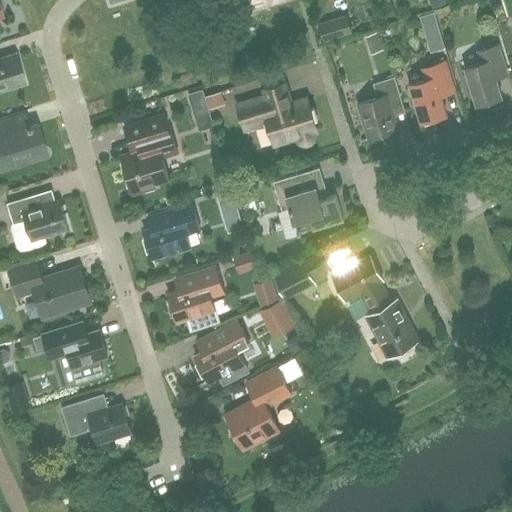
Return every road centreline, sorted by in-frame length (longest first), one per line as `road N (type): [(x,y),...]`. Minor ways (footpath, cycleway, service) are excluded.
road 1 (residential): [(188,483),(48,52),(67,0)]
road 2 (residential): [(401,231),(374,214),(360,171),(511,126)]
road 3 (residential): [(401,231),(466,354)]
road 4 (residential): [(511,179),(422,230),(401,231)]
